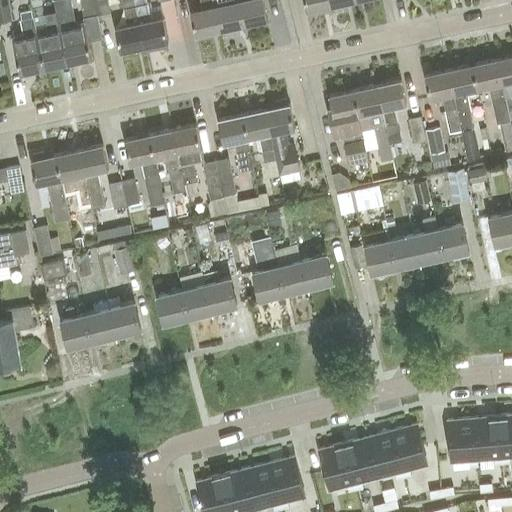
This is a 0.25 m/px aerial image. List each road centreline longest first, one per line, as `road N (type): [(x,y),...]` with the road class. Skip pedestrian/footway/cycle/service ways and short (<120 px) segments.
road 1 (residential): [(0,125),(511,13)]
road 2 (unclassified): [(146,453),(416,384),(511,374)]
road 3 (unclassified): [(0,491),(146,453)]
